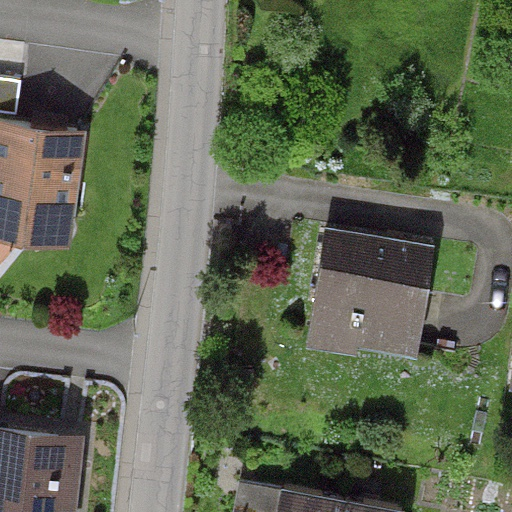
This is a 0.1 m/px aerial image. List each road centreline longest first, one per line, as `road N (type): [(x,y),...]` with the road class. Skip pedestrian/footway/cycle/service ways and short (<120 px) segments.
road 1 (residential): [(157,367),(186,36)]
road 2 (residential): [(0,10),(186,36)]
road 3 (residential): [(0,345),(157,367)]
road 4 (residential): [(145,511),(157,367)]
